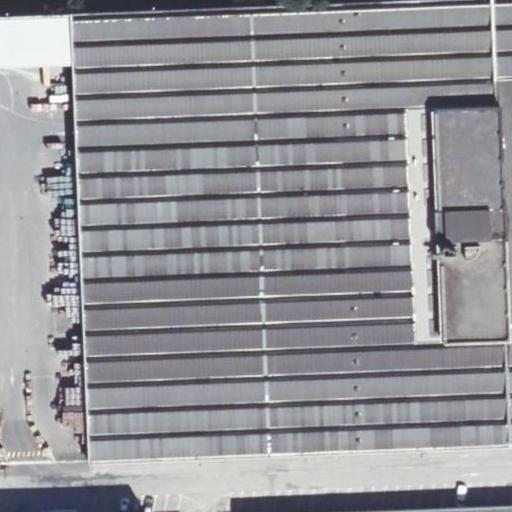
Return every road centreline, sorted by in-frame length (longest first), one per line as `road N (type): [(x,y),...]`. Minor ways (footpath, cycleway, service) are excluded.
road 1 (unclassified): [(511,468),(0,485)]
road 2 (unknown): [(0,318),(17,104)]
